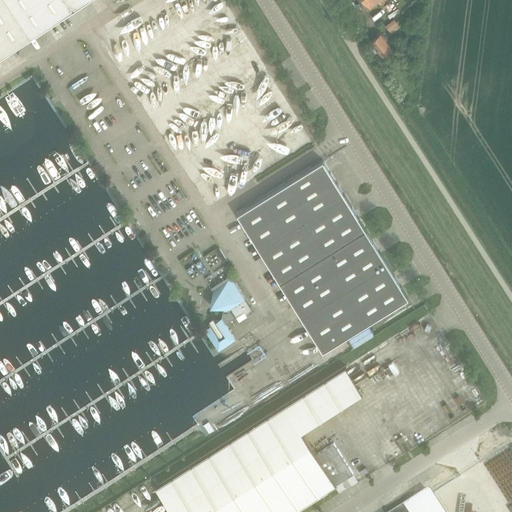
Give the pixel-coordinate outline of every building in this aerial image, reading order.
[(0,0),(0,54),(70,8),(82,0),(0,0)] [(392,33),(400,27),(396,22),(394,19),(386,25),(392,33)] [(383,57),(391,50),(393,48),(381,33),(371,41),(383,57)] [(323,351),(408,298),(409,297),(323,160),(238,213),(323,351)] [(217,319),(214,321),(213,319),(210,321),(210,323),(208,325),(207,328),(205,329),(218,351),(236,339),(226,324),(235,318),(230,310),(233,308),(241,321),(254,312),(231,276),(211,289),(213,293),(210,306),(224,309),(222,318),(220,319),(217,319)] [(317,454),(285,404),(156,487),(172,511),(292,511),(353,473),(334,443),(317,454)] [(441,511),(430,493),(405,510),(404,510),(401,511),(441,511)]
